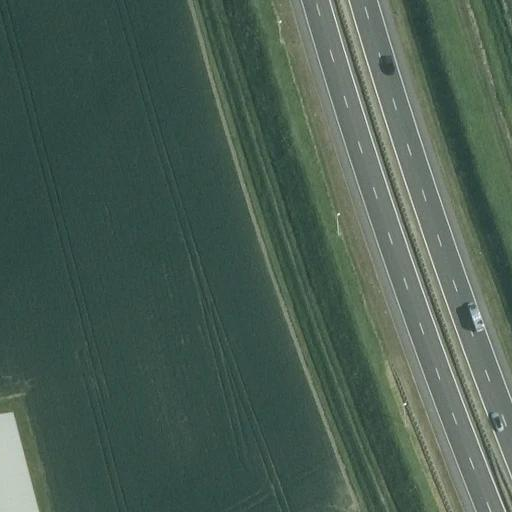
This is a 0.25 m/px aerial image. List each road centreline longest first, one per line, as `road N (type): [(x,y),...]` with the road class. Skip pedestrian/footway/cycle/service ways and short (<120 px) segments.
road 1 (trunk): [(313,0),(416,317),(494,511)]
road 2 (trunk): [(511,434),(460,303),(369,0)]
